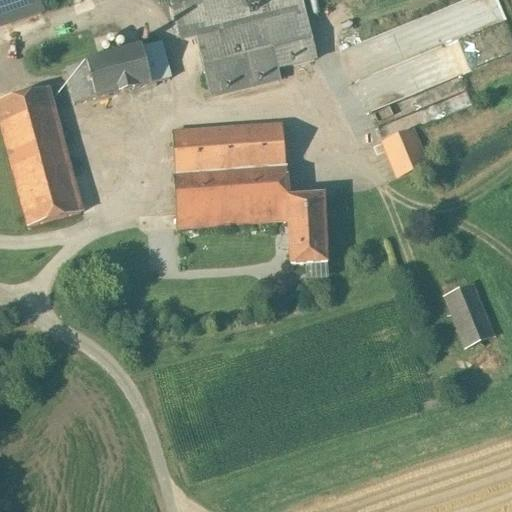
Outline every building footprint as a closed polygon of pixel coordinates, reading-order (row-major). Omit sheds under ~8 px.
[(35,0),(0,0),(0,31),(41,15),(35,0)] [(194,31),(210,99),(279,83),(276,71),(315,62),(300,0),(200,0),(171,7),(177,35),(194,31)] [(134,44),(82,58),(92,95),(144,81),(134,44)] [(47,92),(0,104),(0,124),(28,229),(81,215),(47,92)] [(282,128),(171,135),(177,231),(287,224),(285,202),(287,202),(282,128)] [(410,133),(383,145),(397,179),(425,169),(410,133)] [(287,202),(285,202),(287,224),(291,269),(328,266),(323,199),(287,202)] [(470,289),(446,298),(467,350),(491,340),(470,289)]
